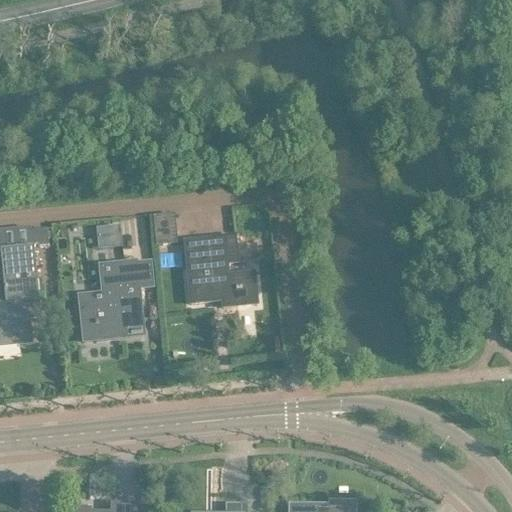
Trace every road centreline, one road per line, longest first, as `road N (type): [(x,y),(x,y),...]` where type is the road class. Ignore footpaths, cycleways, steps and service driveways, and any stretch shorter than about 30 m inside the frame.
road 1 (tertiary): [(34,439),(305,414)]
road 2 (tertiary): [(511,495),(464,443),(418,417),(366,404),(305,414)]
road 3 (tertiary): [(305,414),(410,454),(483,511)]
